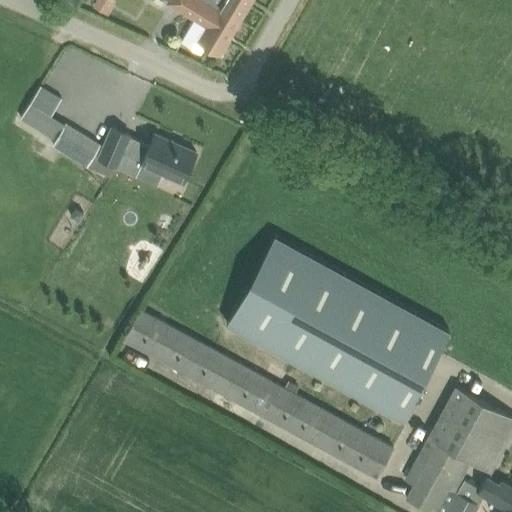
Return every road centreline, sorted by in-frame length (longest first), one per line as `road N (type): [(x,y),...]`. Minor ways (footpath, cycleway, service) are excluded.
road 1 (unclassified): [(291,0),(231,106),(7,0)]
road 2 (track): [(511,245),(231,106)]
